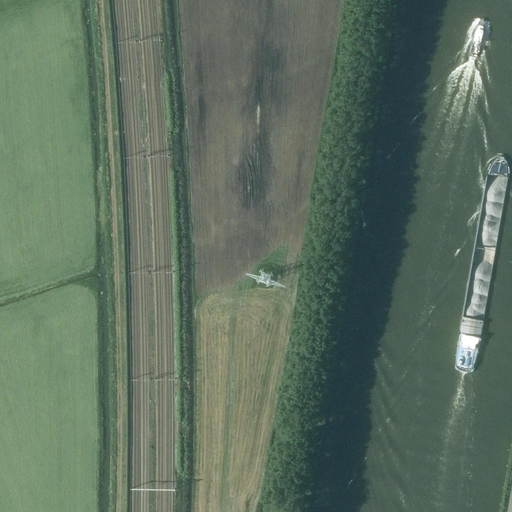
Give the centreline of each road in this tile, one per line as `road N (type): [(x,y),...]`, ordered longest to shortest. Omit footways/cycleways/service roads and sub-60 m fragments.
road 1 (unclassified): [(292,511),(379,0)]
road 2 (track): [(118,511),(117,271),(100,0)]
